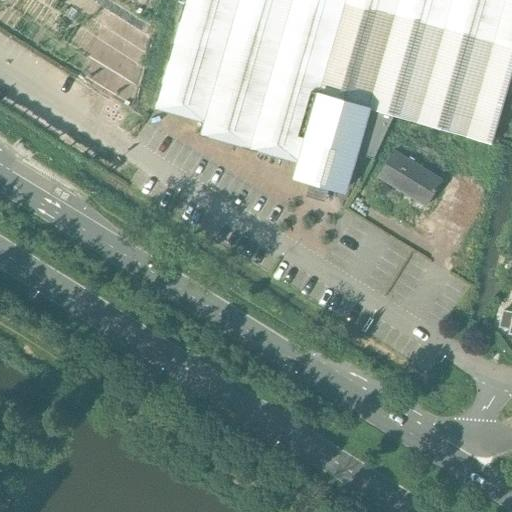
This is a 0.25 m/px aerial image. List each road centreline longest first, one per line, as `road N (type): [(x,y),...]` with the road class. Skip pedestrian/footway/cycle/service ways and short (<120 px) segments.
road 1 (unclassified): [(0,66),(500,380)]
road 2 (secondary): [(433,448),(0,162)]
road 3 (secondary): [(0,256),(405,511)]
